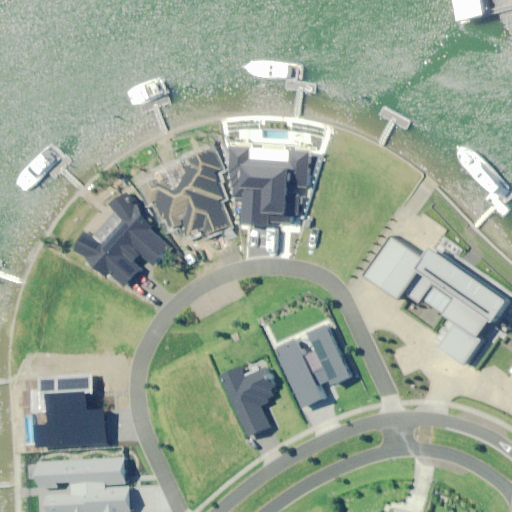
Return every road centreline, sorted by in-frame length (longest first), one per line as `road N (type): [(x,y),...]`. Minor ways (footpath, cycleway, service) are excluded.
road 1 (residential): [(181,511),(142,422),(137,381),(160,324),(187,294),(220,275),(279,266),(334,284),(372,354),(393,416)]
road 2 (residential): [(217,511),(296,454),(393,416)]
road 3 (residential): [(397,448),(340,468),(268,511)]
road 4 (residential): [(393,416),(439,418),(511,450)]
road 5 (residential): [(511,490),(458,458),(397,448)]
